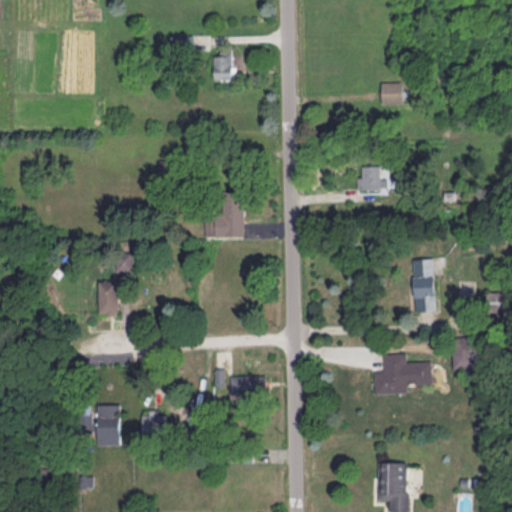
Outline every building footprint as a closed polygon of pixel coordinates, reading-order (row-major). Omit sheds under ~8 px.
[(233,46),(234,77),(216,77),(215,54),(223,53),(223,46),(233,46)] [(382,103),(406,103),(406,82),(382,82),(382,103)] [(358,174),(358,189),(387,189),(387,175),(381,175),(381,166),(363,166),(363,174),(358,174)] [(206,235),(245,235),(245,192),(222,192),(222,213),(206,213),(206,235)] [(133,254),(118,254),(118,270),(133,270),(133,254)] [(413,259),(433,257),(437,309),(417,311),(413,259)] [(99,280),(118,280),(119,311),(100,312),(99,280)] [(460,280),(460,293),(474,293),(474,280),(460,280)] [(454,336),(454,368),(472,368),(472,336),(454,336)] [(384,353),(406,353),(406,361),(432,360),(432,382),(407,383),(408,391),(376,392),(375,369),(384,369),(384,353)] [(121,403),(98,403),(98,412),(80,412),(80,435),(98,435),(98,444),(121,444),(121,403)] [(167,434),(167,410),(142,410),(142,434),(167,434)] [(380,460),(408,461),(408,490),(410,490),(410,511),(402,511),(392,510),(392,497),(379,497),(380,460)]
